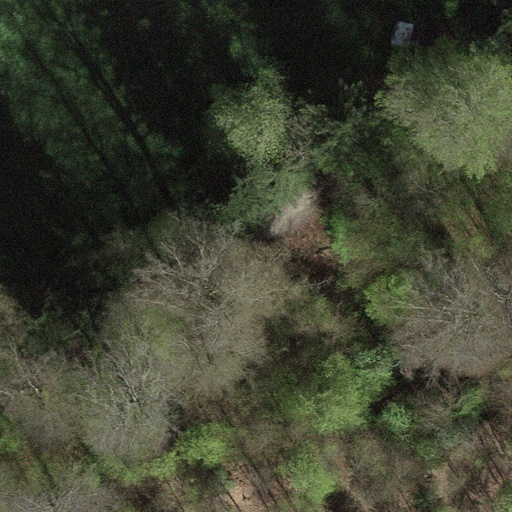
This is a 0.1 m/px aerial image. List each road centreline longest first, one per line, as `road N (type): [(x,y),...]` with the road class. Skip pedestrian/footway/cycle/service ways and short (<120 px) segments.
road 1 (track): [(0,386),(364,153)]
road 2 (track): [(364,153),(433,0)]
